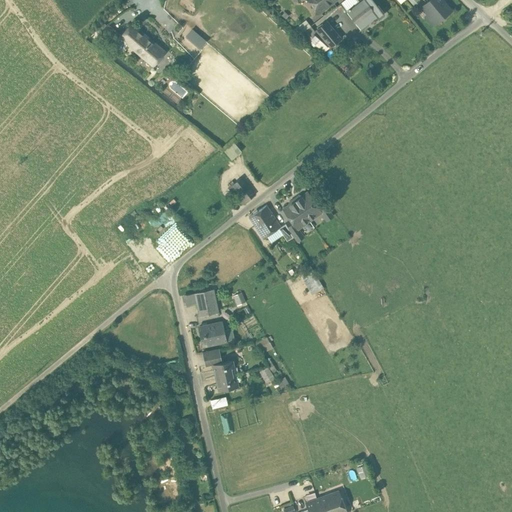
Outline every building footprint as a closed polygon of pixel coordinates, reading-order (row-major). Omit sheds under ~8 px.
[(332,3),(329,0),(308,0),(319,13),(332,3)] [(344,0),(340,3),(360,29),(388,7),(383,0),(344,0)] [(441,0),(431,0),(423,7),(429,14),(426,17),(432,25),(450,9),(441,0)] [(327,48),(306,19),(299,24),(320,53),(327,48)] [(340,38),(326,22),(317,30),(330,46),(340,38)] [(120,33),(108,23),(99,33),(111,43),(120,33)] [(152,40),(132,23),(120,37),(127,42),(140,54),(152,40)] [(205,41),(191,29),(186,36),(199,48),(205,41)] [(127,42),(120,37),(115,43),(122,48),(127,42)] [(166,52),(152,40),(140,54),(154,66),(166,52)] [(255,195),(241,178),(229,188),(242,205),(255,195)] [(302,197),(296,201),(309,220),(321,212),(318,207),(308,193),(302,197)] [(289,204),(290,205),(296,201),(302,197),(301,195),(299,195),(289,202),(289,204)] [(309,220),(296,201),(290,205),(284,209),(294,224),(297,229),(298,228),(309,220)] [(324,203),(318,207),(321,212),(327,220),(333,216),(324,203)] [(280,228),(266,206),(250,217),(264,239),(268,236),(277,230),(280,228)] [(297,229),(294,224),(289,228),(298,241),(304,237),(298,228),(297,229)] [(294,238),(288,228),(283,231),(289,241),(294,238)] [(277,230),(268,236),(271,240),(280,234),(277,230)] [(313,292),(323,286),(313,270),(303,275),(313,292)] [(213,292),(193,296),(195,304),(198,318),(218,313),(213,292)] [(241,292),(233,296),(237,305),(245,302),(241,292)] [(195,304),(193,296),(184,298),(186,306),(195,304)] [(223,323),(199,328),(202,346),(227,341),(224,329),(223,323)] [(231,328),(224,329),(227,341),(234,339),(231,328)] [(267,337),(255,345),(261,355),(273,347),(267,337)] [(213,364),(221,362),(217,348),(203,351),(206,365),(213,364)] [(268,366),(272,373),(276,370),(269,358),(265,361),(268,366)] [(221,362),(213,364),(216,377),(232,374),(231,367),(233,367),(232,360),(221,362)] [(259,371),(266,382),(274,377),(272,373),(268,366),(259,371)] [(232,374),(216,377),(219,390),(237,386),(236,380),(234,380),(232,374)] [(282,390),(289,385),(284,377),(277,381),(282,390)] [(212,407),(227,403),(225,396),(210,400),(212,407)] [(357,467),(360,476),(369,472),(366,464),(357,467)] [(346,511),(340,492),(307,503),(309,509),(309,511),(346,511)] [(355,508),(362,505),(360,499),(353,501),(355,508)]
